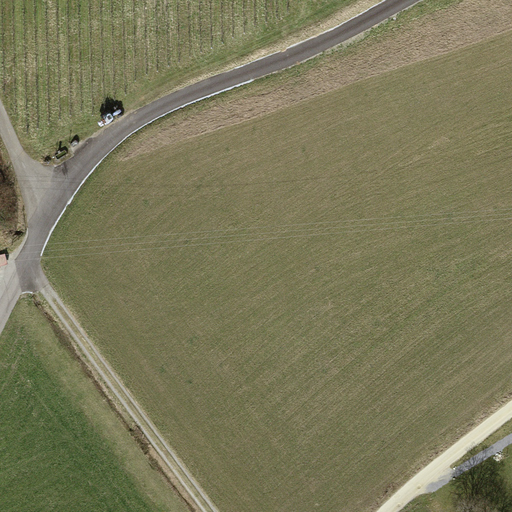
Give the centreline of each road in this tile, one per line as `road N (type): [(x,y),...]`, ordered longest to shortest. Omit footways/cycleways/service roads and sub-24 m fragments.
road 1 (unclassified): [(45,218),(88,157),(128,122),(398,0)]
road 2 (track): [(211,511),(20,263)]
road 3 (unclassified): [(388,511),(511,407)]
